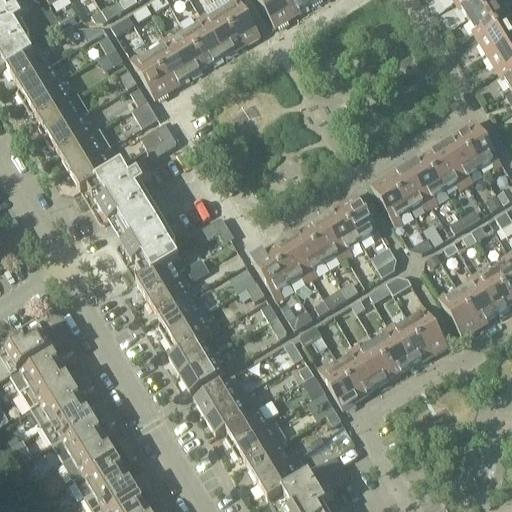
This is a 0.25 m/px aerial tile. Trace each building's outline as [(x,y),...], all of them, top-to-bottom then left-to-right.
[(43,0),(49,9),(63,0),(43,0)] [(133,0),(128,0),(119,5),(125,14),(137,6),(133,0)] [(163,0),(162,0),(151,7),(156,16),(168,8),(163,0)] [(260,41),(235,0),(231,0),(227,3),(232,9),(221,16),(241,49),(246,46),(248,48),(260,41)] [(291,19),(279,0),(255,0),(275,32),(287,25),(286,22),(291,19)] [(279,0),(291,19),(309,8),(303,0),(279,0)] [(322,0),(303,0),(309,8),(322,0)] [(465,0),(457,5),(467,23),(505,0),(465,0)] [(511,6),(508,0),(505,0),(467,23),(478,41),(511,21),(505,10),(511,6)] [(0,27),(11,21),(8,16),(0,3),(0,27)] [(119,5),(102,16),(107,25),(125,14),(119,5)] [(12,14),(8,16),(11,21),(14,26),(18,24),(25,20),(29,17),(23,7),(18,10),(12,14)] [(146,10),(133,18),(138,26),(151,19),(146,10)] [(86,17),(91,24),(92,27),(103,20),(97,11),(86,17)] [(42,28),(37,32),(39,36),(46,46),(53,41),(60,37),(64,35),(58,26),(51,13),(43,18),(47,25),(44,27),(42,28)] [(241,49),(221,16),(210,22),(206,16),(199,20),(223,60),(241,49)] [(71,19),(58,26),(64,35),(76,27),(71,19)] [(186,37),(206,70),(223,60),(199,20),(193,24),(197,31),(186,37)] [(11,21),(0,27),(0,51),(21,39),(14,26),(11,21)] [(128,21),(109,32),(115,41),(134,30),(128,21)] [(479,47),(486,60),(511,44),(511,21),(478,41),(481,46),(479,47)] [(164,41),(189,81),(206,70),(186,37),(175,44),(171,37),(164,41)] [(21,39),(0,51),(0,76),(6,73),(6,72),(32,56),(31,55),(21,39)] [(32,56),(6,72),(6,73),(16,89),(49,68),(43,58),(50,54),(58,49),(53,41),(46,46),(31,55),(32,56)] [(99,46),(106,59),(115,54),(107,41),(99,46)] [(151,58),(171,91),(189,81),(164,41),(158,45),(162,52),(151,58)] [(496,70),(499,76),(511,67),(511,44),(486,60),(494,72),(496,70)] [(115,54),(106,59),(114,72),(123,66),(115,54)] [(136,58),(129,62),(155,105),(167,97),(166,95),(171,91),(151,58),(140,65),(136,58)] [(511,67),(499,76),(510,93),(511,91),(511,67)] [(49,68),(16,89),(19,94),(18,96),(17,99),(23,109),(67,82),(63,76),(56,80),(49,68)] [(136,89),(129,76),(120,81),(128,94),(136,89)] [(67,82),(23,109),(29,119),(32,120),(34,119),(37,124),(70,103),(64,93),(71,89),(67,82)] [(131,99),(138,111),(147,106),(139,94),(131,99)] [(70,103),(37,124),(41,129),(39,130),(38,134),(44,144),(88,117),(84,111),(77,99),(70,103)] [(147,107),(131,117),(141,133),(157,124),(147,107)] [(88,117),(44,144),(50,154),(53,155),(55,154),(58,159),(91,138),(85,128),(92,124),(88,117)] [(459,139),(479,172),(490,166),(494,172),(501,168),(476,126),(463,133),(464,136),(459,139)] [(150,152),(146,154),(152,164),(175,150),(176,147),(165,128),(155,134),(162,145),(150,152)] [(91,138),(58,159),(69,177),(109,152),(98,134),(91,138)] [(162,145),(155,134),(144,141),(150,152),(162,145)] [(442,149),(466,189),(473,185),(469,179),(479,172),(459,139),(442,149)] [(466,189),(442,149),(424,160),(444,193),(455,187),(459,194),(466,189)] [(109,152),(69,177),(80,195),(87,192),(86,191),(113,174),(113,173),(107,163),(114,159),(109,152)] [(444,193),(424,160),(407,170),(431,211),(438,207),(434,200),(444,193)] [(113,174),(86,191),(87,192),(92,201),(96,199),(99,205),(96,207),(97,208),(108,227),(120,247),(131,265),(132,267),(136,265),(139,271),(136,273),(141,282),(142,283),(178,261),(156,226),(143,205),(135,192),(139,189),(151,182),(145,172),(133,179),(129,181),(122,169),(121,168),(113,173),(113,174)] [(431,211),(407,170),(389,181),(409,214),(420,208),(424,215),(431,211)] [(382,182),(370,190),(396,232),(403,228),(399,221),(409,214),(389,181),(384,184),(382,182)] [(511,191),(498,200),(503,209),(511,203),(511,191)] [(339,212),(359,245),(370,238),(374,245),(381,241),(356,198),(343,206),(345,208),(339,212)] [(489,204),(488,208),(492,215),(502,209),(496,199),(489,204)] [(348,251),(359,245),(339,212),(322,222),(346,262),(353,258),(348,251)] [(462,222),(467,231),(480,223),(475,215),(462,222)] [(496,224),(503,236),(511,230),(511,227),(506,218),(496,224)] [(346,262),(322,222),(304,233),(324,266),(335,259),(339,266),(346,262)] [(449,230),(454,239),(467,231),(462,222),(449,230)] [(219,223),(196,237),(202,247),(217,238),(224,249),(234,243),(222,224),(219,223)] [(471,237),(476,246),(486,240),(481,231),(471,237)] [(324,266),(304,233),(287,243),(311,283),(318,279),(314,272),(324,266)] [(427,243),(432,252),(444,245),(438,235),(427,243)] [(471,237),(462,243),(467,251),(476,246),(471,237)] [(304,287),(311,283),(287,243),(269,254),(289,287),(300,280),(304,287)] [(409,254),(410,256),(421,258),(432,252),(427,243),(409,254)] [(453,248),(443,254),(448,261),(458,255),(453,248)] [(289,287),(269,254),(264,257),(262,255),(250,262),(276,305),(283,300),(279,293),(289,287)] [(504,268),(493,274),(511,305),(511,265),(507,257),(500,261),(504,268)] [(141,282),(135,286),(146,304),(188,279),(178,261),(142,283),(141,282)] [(203,262),(187,271),(195,285),(211,277),(203,262)] [(396,265),(395,263),(377,274),(382,282),(393,276),(396,265)] [(472,278),(496,318),(511,308),(511,305),(493,274),(483,281),(478,274),(472,278)] [(245,275),(232,283),(238,293),(252,285),(245,275)] [(496,318),(472,278),(465,282),(469,289),(459,296),(479,329),(496,318)] [(188,279),(146,304),(157,322),(190,302),(184,292),(193,287),(188,279)] [(397,282),(384,289),(392,301),(411,290),(407,285),(397,282)] [(254,307),(264,300),(256,287),(246,293),(254,307)] [(352,287),(341,294),(347,303),(358,297),(352,287)] [(341,294),(323,304),(324,306),(329,314),(347,303),(341,294)] [(443,295),(436,300),(462,342),(475,335),(473,332),(479,329),(459,296),(448,302),(443,295)] [(190,302),(157,322),(160,328),(159,329),(158,332),(164,342),(208,316),(204,309),(197,313),(190,302)] [(359,304),(351,310),(356,318),(364,313),(359,304)] [(324,306),(314,312),(319,320),(329,314),(324,306)] [(261,313),(268,327),(277,321),(269,308),(261,313)] [(419,319),(408,326),(428,359),(434,356),(435,358),(448,351),(422,308),(415,313),(419,319)] [(307,315),(289,326),(294,336),(312,325),(307,315)] [(208,316),(164,342),(170,352),(173,353),(175,352),(178,356),(178,357),(202,342),(203,344),(210,340),(212,338),(205,326),(212,322),(208,316)] [(286,337),(277,321),(268,327),(279,345),(285,341),(286,337)] [(24,346),(0,360),(0,386),(10,380),(63,347),(58,339),(46,346),(33,325),(17,334),(24,346)] [(387,330),(411,370),(428,359),(408,326),(398,333),(393,326),(387,330)] [(373,347),(394,380),(411,370),(387,330),(380,334),(384,341),(373,347)] [(318,337),(315,332),(305,338),(308,344),(318,337)] [(178,356),(168,362),(179,380),(220,356),(215,349),(210,340),(203,344),(202,342),(178,357),(178,356)] [(63,347),(10,380),(20,397),(62,372),(55,362),(60,359),(62,362),(65,360),(66,360),(74,355),(67,345),(63,347)] [(294,368),(303,363),(293,348),(289,347),(283,350),(294,368)] [(394,380),(373,347),(363,354),(358,347),(352,351),(376,391),(394,380)] [(376,391),(352,351),(345,355),(349,362),(339,368),(359,401),(376,391)] [(220,356),(179,380),(190,399),(223,378),(217,367),(223,363),(220,356)] [(323,368),(316,372),(342,415),(355,407),(353,405),(359,401),(339,368),(328,375),(323,368)] [(62,372),(20,397),(31,415),(89,380),(82,370),(74,375),(71,377),(73,380),(68,383),(62,372)] [(307,370),(299,376),(305,386),(313,381),(307,370)] [(89,380),(31,415),(41,432),(83,407),(77,397),(82,394),(83,397),(87,395),(95,390),(89,380)] [(305,386),(302,388),(312,405),(324,398),(313,381),(305,386)] [(227,384),(194,405),(205,423),(245,399),(241,392),(234,396),(227,384)] [(332,411),(324,398),(315,403),(323,416),(332,411)] [(245,399),(205,423),(216,441),(225,435),(225,434),(240,425),(248,420),(248,419),(242,409),(249,405),(245,399)] [(95,409),(102,420),(110,415),(104,404),(95,409)] [(240,425),(225,434),(225,435),(228,440),(226,441),(226,444),(232,454),(276,428),(272,421),(278,417),(271,405),(257,413),(248,419),(248,420),(240,425)] [(83,407),(41,432),(52,450),(60,445),(93,425),(83,407)] [(108,430),(116,425),(110,415),(102,420),(108,430)] [(341,426),(335,416),(326,421),(332,431),(341,426)] [(60,445),(52,450),(63,468),(71,462),(104,443),(93,425),(60,445)] [(276,428),(232,454),(238,464),(241,465),(243,464),(246,469),(280,449),(286,445),(280,434),(276,428)] [(117,445),(123,455),(131,450),(125,440),(117,445)] [(71,462),(63,468),(73,485),(115,460),(104,443),(71,462)] [(280,449),(246,469),(257,487),(297,463),(293,456),(286,460),(280,449)] [(129,465),(137,460),(131,450),(123,455),(129,465)] [(115,460),(73,485),(84,503),(125,478),(115,460)] [(301,484),(282,496),(282,497),(291,511),(317,511),(318,511),(333,503),(328,493),(347,481),(336,462),(300,483),(301,484)] [(297,463),(257,487),(268,506),(282,497),(282,496),(301,484),(300,483),(294,474),(301,469),(297,463)] [(125,478),(84,503),(89,511),(107,511),(136,495),(144,490),(152,485),(146,475),(138,480),(135,482),(137,486),(132,489),(125,478)] [(152,485),(144,490),(150,500),(159,495),(152,485)] [(146,511),(136,495),(107,511),(146,511)]
